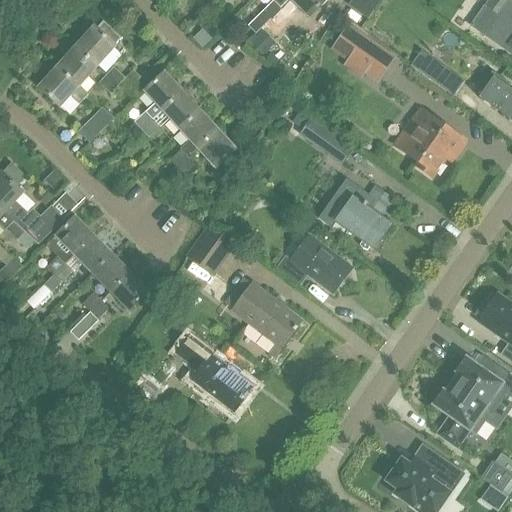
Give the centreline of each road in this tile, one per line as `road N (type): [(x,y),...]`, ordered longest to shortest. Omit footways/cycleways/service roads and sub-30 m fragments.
road 1 (residential): [(313,487),(509,199)]
road 2 (residential): [(262,511),(0,333)]
road 3 (residential): [(155,246),(0,96)]
road 4 (residential): [(235,95),(136,0)]
